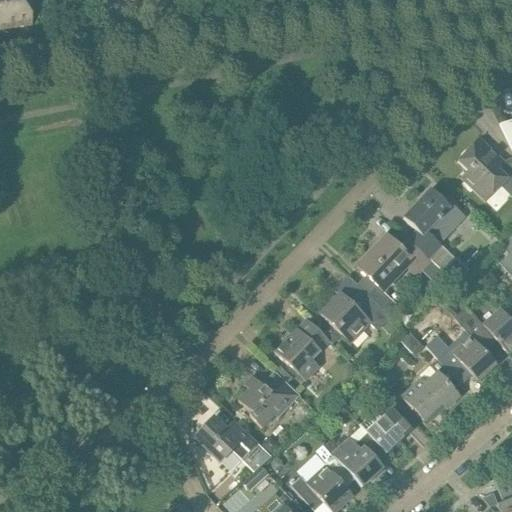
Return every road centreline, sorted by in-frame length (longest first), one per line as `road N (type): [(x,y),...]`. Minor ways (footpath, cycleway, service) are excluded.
road 1 (residential): [(162,407),(402,146),(475,80),(511,70)]
road 2 (residential): [(107,43),(363,0)]
road 3 (residential): [(0,497),(53,457),(162,407)]
road 4 (residential): [(395,511),(511,404)]
